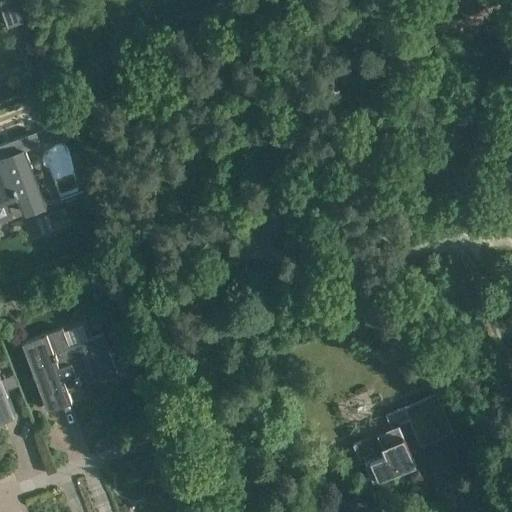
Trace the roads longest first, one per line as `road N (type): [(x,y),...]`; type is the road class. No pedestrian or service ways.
road 1 (residential): [(217,412),(190,312),(197,287),(252,244),(292,262),(328,263),(467,240)]
road 2 (residential): [(0,499),(217,412)]
